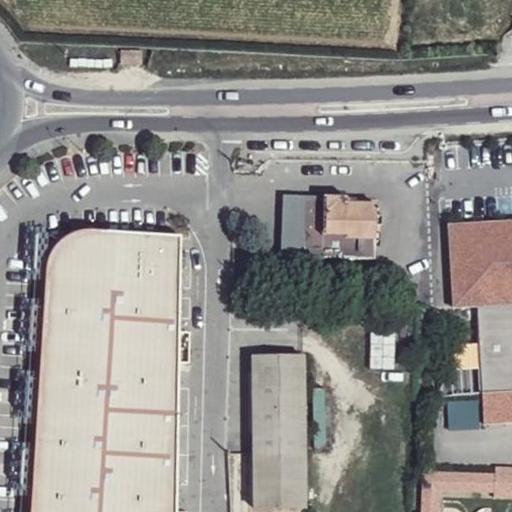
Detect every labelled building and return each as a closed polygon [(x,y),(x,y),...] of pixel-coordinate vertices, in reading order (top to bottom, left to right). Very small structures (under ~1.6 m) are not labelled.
[(142,52),(121,51),(120,64),(142,64),(142,52)] [(352,199),(308,199),(307,254),(382,257),(381,205),(352,206),(352,199)] [(511,223),(451,226),(455,308),(478,307),(484,425),(511,423),(511,223)] [(47,269),(30,511),(176,511),(181,237),(92,231),(80,232),(71,235),(62,241),(54,249),(50,256),(47,269)] [(307,363),(257,364),(254,456),(307,459),(307,363)] [(306,511),(307,459),(254,456),(253,511),(306,511)] [(511,480),(429,481),(428,511),(441,511),(443,495),(511,494),(511,480)]
